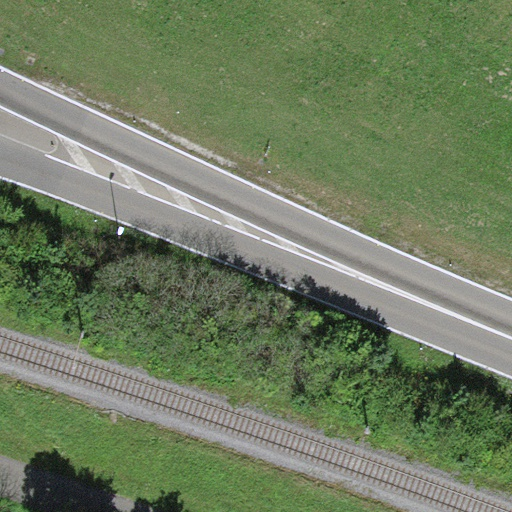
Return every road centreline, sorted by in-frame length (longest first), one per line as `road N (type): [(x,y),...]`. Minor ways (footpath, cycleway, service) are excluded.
road 1 (primary): [(202,209),(511,341)]
road 2 (primary): [(202,209),(62,114),(0,83)]
road 3 (primary): [(0,155),(202,209)]
